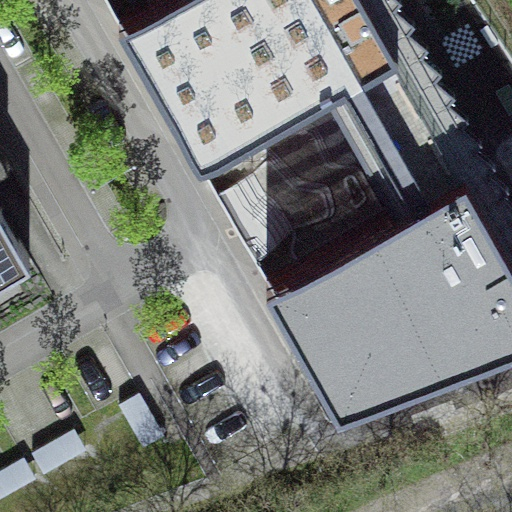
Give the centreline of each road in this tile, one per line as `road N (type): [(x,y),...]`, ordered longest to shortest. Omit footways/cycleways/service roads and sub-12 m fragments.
road 1 (residential): [(207,229),(77,0)]
road 2 (residential): [(330,444),(207,229)]
road 3 (residential): [(0,69),(122,282)]
road 4 (residential): [(122,282),(0,356)]
